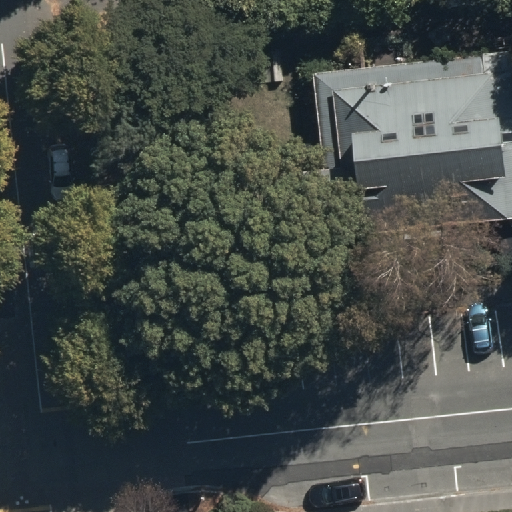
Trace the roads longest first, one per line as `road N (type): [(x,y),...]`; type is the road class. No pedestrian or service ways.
road 1 (residential): [(46,451),(511,405)]
road 2 (residential): [(46,451),(0,8)]
